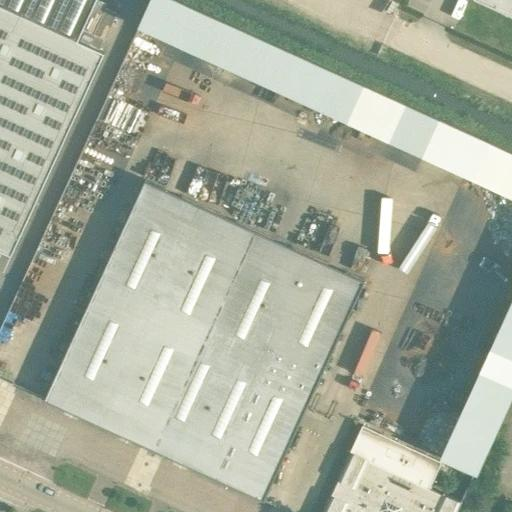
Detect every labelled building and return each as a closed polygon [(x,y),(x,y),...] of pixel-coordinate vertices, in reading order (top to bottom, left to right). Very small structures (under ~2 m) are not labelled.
[(0,0),(0,3),(78,40),(96,0),(0,0)] [(511,0),(483,0),(511,13),(511,0)] [(0,250),(10,255),(103,52),(79,41),(78,40),(0,3),(0,250)] [(44,399),(52,403),(173,458),(264,500),(364,280),(356,277),(345,271),(328,263),(145,179),(44,399)] [(442,494),(429,488),(442,461),(362,424),(337,480),(338,480),(331,494),(330,494),(321,511),(456,511),(461,501),(460,500),(460,502),(444,494),(444,493),(443,492),(442,494)]
